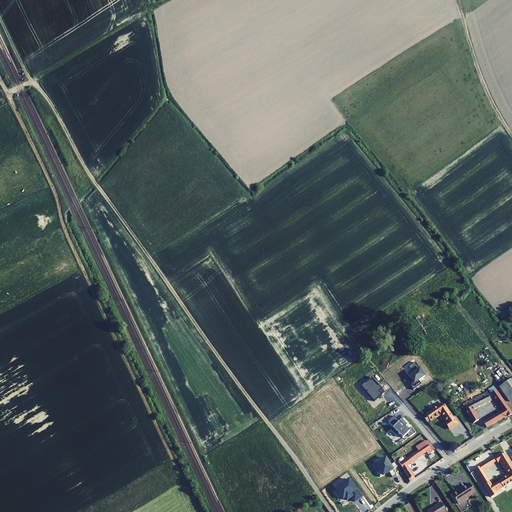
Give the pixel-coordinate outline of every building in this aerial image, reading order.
[(415,362),(408,366),(411,371),(406,374),(410,380),(408,381),(412,388),(420,384),(418,380),(423,376),(415,362)] [(372,376),(361,384),(372,401),(384,393),(372,376)] [(502,385),(511,400),(511,382),(510,380),(502,385)] [(496,390),(491,393),(500,407),(505,403),(496,390)] [(464,408),(474,423),(479,420),(473,410),(491,401),(488,395),(481,398),(480,396),(468,402),(469,405),(464,408)] [(389,414),(399,406),(397,403),(386,410),(389,414)] [(446,422),(452,418),(441,403),(438,406),(437,406),(425,415),(429,421),(434,418),(434,419),(438,417),(437,415),(440,413),(446,422)] [(483,422),(486,428),(504,418),(504,419),(511,414),(511,413),(508,407),(503,410),(483,422)] [(429,421),(425,415),(418,420),(422,425),(429,421)] [(401,417),(389,431),(395,436),(398,433),(403,437),(410,430),(405,426),(408,423),(401,417)] [(452,418),(446,422),(444,424),(448,430),(456,424),(452,418)] [(419,451),(400,463),(410,479),(409,480),(410,482),(415,478),(412,474),(414,473),(412,471),(411,471),(407,466),(427,452),(428,454),(432,451),(426,441),(416,447),(419,451)] [(502,452),(495,457),(499,463),(506,459),(502,452)] [(499,463),(505,472),(511,468),(511,467),(506,459),(499,463)] [(476,474),(481,483),(487,479),(481,470),(476,474)] [(494,485),(499,491),(511,483),(507,476),(504,477),(505,479),(494,485)] [(335,487),(343,500),(351,496),(354,500),(360,496),(348,478),(335,487)] [(468,482),(459,488),(465,498),(470,495),(472,498),(476,495),(468,482)] [(451,494),(456,503),(465,498),(459,488),(457,489),(458,490),(451,494)] [(427,506),(430,511),(441,511),(447,509),(440,498),(427,506)]
